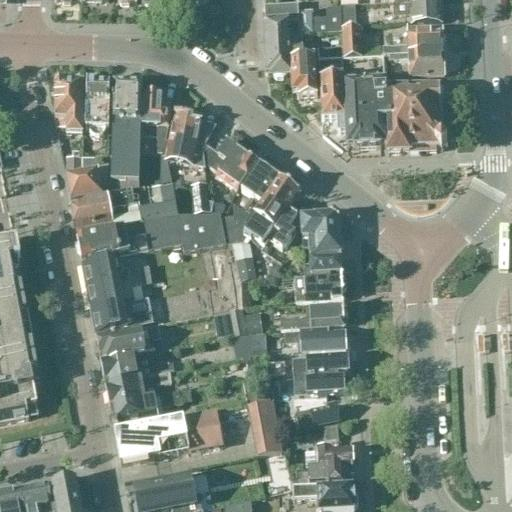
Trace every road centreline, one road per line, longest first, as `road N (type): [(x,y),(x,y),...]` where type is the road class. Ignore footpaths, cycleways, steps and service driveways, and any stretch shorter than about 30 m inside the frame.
road 1 (tertiary): [(420,256),(195,72),(132,53),(30,48)]
road 2 (residential): [(98,453),(26,85),(30,48)]
road 3 (residential): [(420,256),(477,208),(490,185),(491,0)]
road 4 (tertiary): [(442,511),(431,501),(420,256)]
